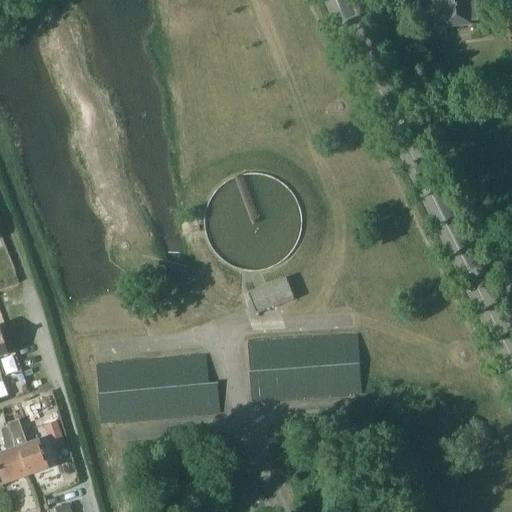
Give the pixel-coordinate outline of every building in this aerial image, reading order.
[(449,28),(461,27),(479,25),(476,0),(437,0),(433,0),(437,29),(438,41),(450,40),(449,28)] [(254,316),(293,301),(284,278),(246,294),(254,316)] [(0,383),(2,383),(0,376),(0,359),(9,357),(0,331),(0,383)] [(54,396),(41,400),(44,408),(56,404),(54,396)] [(27,448),(25,441),(18,426),(10,429),(27,478),(48,471),(39,444),(27,448)] [(0,472),(4,486),(27,478),(10,429),(2,432),(5,447),(7,455),(0,457),(0,472)]
